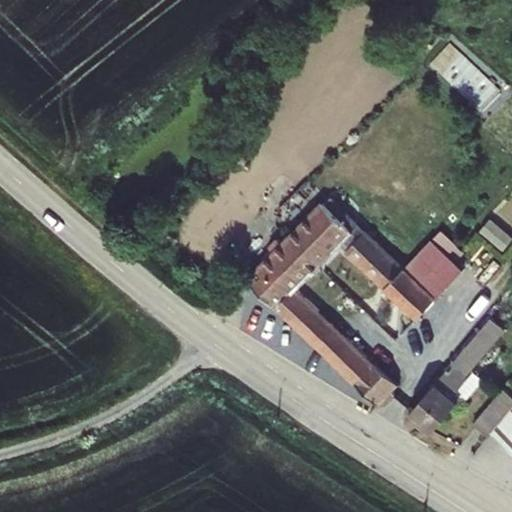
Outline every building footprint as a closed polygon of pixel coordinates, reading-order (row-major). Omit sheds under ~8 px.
[(290,324),(310,304),(296,290),(364,224),(337,196),(249,282),(290,324)] [(390,217),(371,236),(388,254),(408,235),(390,217)] [(366,232),(346,251),(414,323),(438,300),(427,288),(424,291),(388,254),(371,236),(366,232)] [(321,316),(310,304),(290,324),(302,335),(321,316)] [(321,316),(302,335),(373,408),(392,389),(321,316)] [(452,374),(412,424),(431,439),(459,406),(464,410),(475,396),(497,369),(480,355),(500,333),(492,326),(460,364),(452,374)] [(491,438),(511,414),(511,410),(499,400),(472,431),(487,443),(491,438)] [(511,455),(511,414),(491,438),(511,455)]
